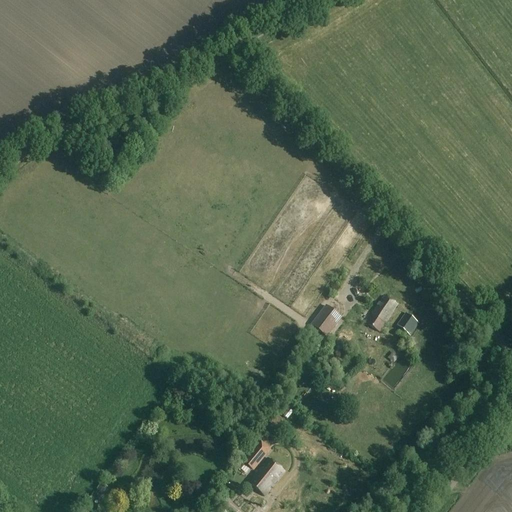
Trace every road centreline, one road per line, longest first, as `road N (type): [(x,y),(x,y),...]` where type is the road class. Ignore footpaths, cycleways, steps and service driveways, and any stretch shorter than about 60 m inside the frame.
road 1 (unclassified): [(511,363),(466,300),(232,47)]
road 2 (unclassified): [(0,173),(37,143),(232,47)]
road 3 (unclassified): [(430,511),(511,402)]
